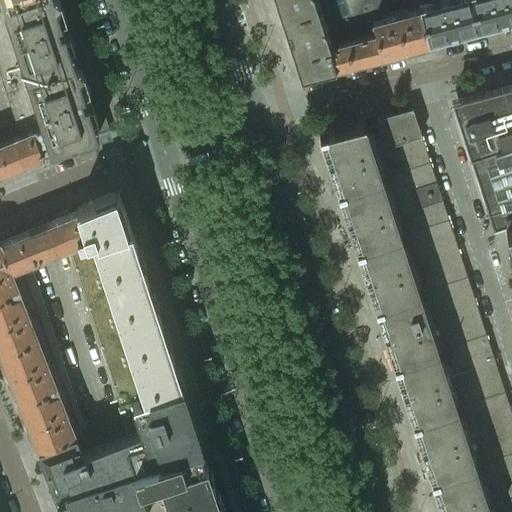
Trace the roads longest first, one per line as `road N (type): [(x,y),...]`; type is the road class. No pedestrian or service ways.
road 1 (secondary): [(383,511),(254,115)]
road 2 (secondary): [(161,146),(281,511)]
road 3 (residential): [(25,197),(97,424),(90,439),(12,469)]
road 4 (residential): [(511,349),(422,73)]
road 5 (residential): [(254,115),(422,73)]
road 6 (secondary): [(115,0),(161,146)]
road 7 (residential): [(25,197),(161,146)]
road 8 (secondary): [(254,115),(215,0)]
